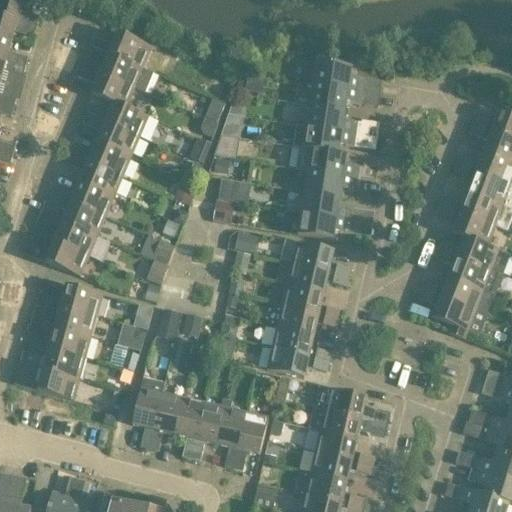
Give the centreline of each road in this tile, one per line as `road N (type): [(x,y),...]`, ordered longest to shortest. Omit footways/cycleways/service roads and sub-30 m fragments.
road 1 (residential): [(360,302),(401,92),(453,104),(462,114),(413,283)]
road 2 (residential): [(5,256),(58,0)]
road 3 (residential): [(0,448),(191,490),(212,504),(211,511)]
road 4 (residential): [(0,431),(25,277),(5,256)]
road 5 (residential): [(428,405),(360,380),(350,352),(360,302)]
road 6 (residential): [(435,511),(461,436),(455,414),(428,405)]
